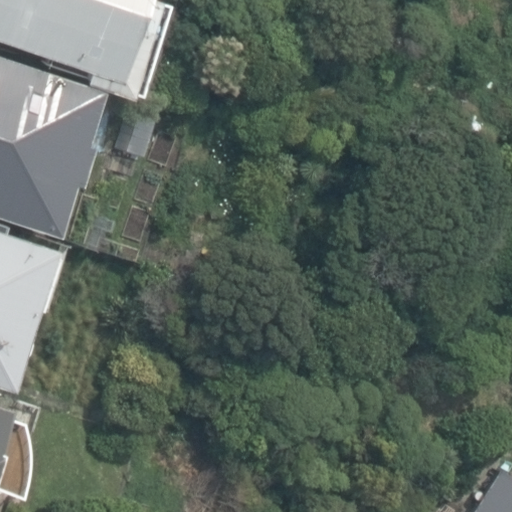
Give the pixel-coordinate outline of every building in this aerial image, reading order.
[(145,0),(0,0),(0,36),(122,75),(145,0)] [(106,83),(0,49),(0,210),(59,229),(106,83)] [(59,246),(0,226),(0,380),(13,384),(59,246)] [(0,449),(14,402),(0,397),(0,449)] [(511,511),(511,469),(501,462),(468,511),(511,511)]
